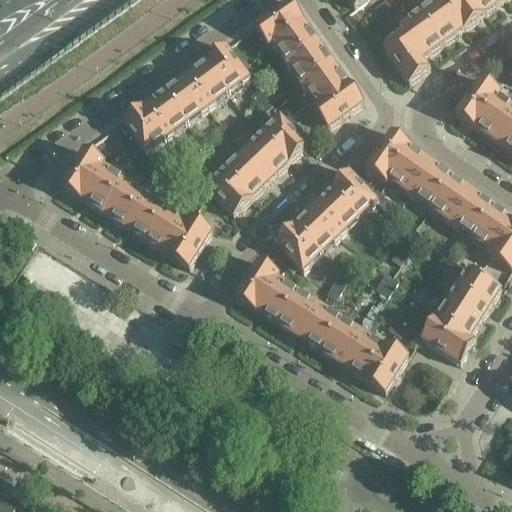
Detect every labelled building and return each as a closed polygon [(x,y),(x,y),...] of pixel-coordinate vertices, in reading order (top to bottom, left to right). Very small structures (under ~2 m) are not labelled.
[(344,0),(345,1),(345,0),(356,14),(374,0),(344,0)] [(486,20),(470,0),(454,0),(444,7),(465,35),(486,20)] [(507,5),(502,0),(470,0),(486,20),(507,5)] [(393,12),(387,4),(381,8),(387,16),(393,12)] [(465,35),(444,7),(442,4),(434,9),(436,13),(423,22),(444,51),(465,35)] [(272,50),(305,26),(291,6),(277,16),(268,22),(269,22),(255,32),(269,52),(272,50)] [(387,16),(381,8),(375,13),(380,21),(387,16)] [(399,20),(393,12),(387,16),(393,24),(399,20)] [(393,24),(387,16),(380,21),(386,29),(393,24)] [(444,51),(423,22),(410,32),(408,28),(401,33),(405,39),(424,65),(444,51)] [(321,48),(305,26),(272,50),(278,59),(282,56),(291,69),(321,48)] [(424,65),(405,39),(384,54),(394,68),(395,70),(400,76),(410,90),(431,75),(424,65)] [(306,88),(335,67),(321,48),(291,69),(287,72),(294,81),(298,78),(306,88)] [(242,72),(237,66),(227,52),(206,67),(227,97),(240,87),(243,91),(251,85),(247,79),(242,72)] [(248,68),(243,62),(237,66),(242,72),(248,68)] [(227,97),(206,67),(186,82),(210,116),(218,110),(215,106),(227,97)] [(335,67),(306,88),(301,91),(309,102),(313,99),(322,111),(351,90),(335,67)] [(252,74),(248,68),(242,72),(247,79),(252,74)] [(210,116),(186,82),(165,98),(186,127),(199,117),(202,121),(210,116)] [(477,134),(496,106),(502,98),(481,83),(472,97),(471,97),(465,105),(466,106),(456,120),(477,134)] [(352,119),(365,109),(351,90),(322,111),(315,115),(330,135),(343,125),(344,126),(352,120),(352,119)] [(266,103),(260,95),(252,101),(259,109),(266,103)] [(186,127),(165,98),(144,113),(165,142),(168,146),(176,140),(173,136),(186,127)] [(273,111),(266,103),(259,109),(265,117),(273,111)] [(497,149),(511,127),(511,112),(510,116),(496,106),(477,134),(497,149)] [(165,142),(144,113),(123,128),(132,140),(136,146),(141,152),(147,161),(154,156),(151,152),(165,142)] [(292,133),(286,127),(281,121),(274,128),(277,131),(265,142),(291,169),(309,151),(297,138),(292,133)] [(297,128),(292,122),(286,127),(292,133),(297,128)] [(231,134),(226,127),(220,131),(226,138),(231,134)] [(511,158),(511,127),(497,149),(511,158)] [(302,133),(297,128),(292,133),(297,138),(302,133)] [(226,138),(220,131),(215,136),(220,143),(226,138)] [(237,141),(231,134),(226,138),(231,145),(237,141)] [(231,145),(226,138),(220,143),(226,149),(231,145)] [(393,181),(413,152),(392,138),(382,152),(382,151),(376,160),(367,174),(388,188),(393,181)] [(136,146),(132,140),(126,145),(130,151),(136,146)] [(291,169),(265,142),(253,154),(250,150),(244,157),(272,186),(291,169)] [(141,152),(136,146),(130,151),(135,157),(141,152)] [(192,160),(185,152),(178,158),(184,166),(192,160)] [(411,201),(434,168),(413,152),(393,181),(408,191),(405,196),(411,201)] [(82,206),(104,172),(105,169),(85,155),(75,170),(75,169),(70,178),(61,192),(82,206)] [(272,186),(244,157),(237,163),(240,167),(228,179),(253,205),(272,186)] [(198,168),(192,160),(184,166),(191,174),(198,168)] [(435,211),(455,182),(434,168),(411,201),(418,206),(422,201),(435,211)] [(157,183),(163,174),(157,171),(151,179),(157,183)] [(104,220),(123,190),(110,181),(112,177),(104,172),(82,206),(104,220)] [(163,186),(168,178),(163,174),(157,183),(163,186)] [(379,206),(372,200),(351,177),(332,195),(361,225),(373,213),(375,215),(381,209),(379,206)] [(253,205),(228,179),(215,191),(212,187),(206,193),(210,197),(215,202),(221,208),(235,223),(253,205)] [(453,230),(476,197),(455,182),(435,211),(449,220),(446,225),(453,230)] [(124,233),(143,203),(136,198),(139,194),(126,186),(123,190),(104,220),(124,233)] [(384,201),(381,198),(378,194),(372,200),(379,206),(384,201)] [(361,225),(332,195),(312,214),(341,244),(343,246),(350,238),(348,237),(361,225)] [(209,208),(215,202),(210,197),(203,202),(209,208)] [(477,240),(497,212),(476,197),(453,230),(459,235),(463,230),(477,240)] [(147,248),(166,218),(151,208),(154,204),(146,199),(143,203),(124,233),(147,248)] [(391,208),(384,201),(379,206),(381,209),(385,213),(391,208)] [(215,214),(221,208),(215,202),(209,208),(215,214)] [(494,259),(511,233),(511,222),(497,212),(477,240),(490,249),(487,254),(494,259)] [(341,244),(312,214),(294,231),(318,257),(330,245),(335,250),(341,244)] [(168,261),(190,227),(184,223),(182,227),(166,218),(147,248),(168,261)] [(205,252),(213,238),(214,238),(192,224),(190,227),(168,261),(190,275),(199,261),(205,252)] [(318,257),(294,231),(276,249),(285,258),(291,264),(297,270),(305,278),(311,272),(307,268),(318,257)] [(415,250),(421,240),(408,231),(401,242),(415,250)] [(511,233),(494,259),(492,262),(511,276),(511,233)] [(435,254),(441,244),(434,240),(428,250),(435,254)] [(441,259),(448,249),(441,244),(435,254),(441,259)] [(406,264),(410,258),(400,251),(396,258),(406,264)] [(291,264),(285,258),(281,263),(286,269),(291,264)] [(402,271),(406,264),(396,258),(392,265),(402,271)] [(297,270),(291,264),(286,269),(292,274),(297,270)] [(256,317),(278,282),(280,280),(259,267),(250,281),(244,289),(245,289),(235,304),(256,317)] [(478,280),(483,273),(474,268),(470,275),(473,276),(478,280)] [(487,286),(492,279),(483,273),(478,280),(487,286)] [(388,290),(393,281),(400,286),(403,280),(396,276),(393,281),(387,277),(381,285),(388,290)] [(472,343),(494,309),(503,295),(487,286),(478,280),(473,276),(465,289),(460,286),(448,305),(445,310),(449,313),(442,324),(472,343)] [(376,294),(381,285),(369,278),(364,286),(376,294)] [(346,293),(350,287),(340,281),(336,287),(346,293)] [(394,294),(400,286),(393,281),(388,290),(394,294)] [(278,331),(297,301),(283,292),(286,287),(278,282),(256,317),(278,331)] [(383,298),(388,290),(381,285),(376,294),(383,298)] [(346,293),(336,287),(332,293),(342,300),(346,293)] [(389,302),(394,294),(388,290),(383,298),(389,302)] [(338,306),(342,300),(332,293),(328,300),(338,306)] [(300,345),(322,310),(313,304),(310,309),(297,301),(278,331),(300,345)] [(321,358),(340,328),(326,319),(329,315),(322,310),(300,345),(321,358)] [(477,347),(472,343),(442,324),(438,322),(429,336),(424,344),(423,346),(462,371),(477,347)] [(344,373),(366,338),(343,323),(340,328),(321,358),(344,373)] [(395,338),(401,329),(394,324),(388,334),(395,338)] [(429,336),(413,325),(408,333),(424,344),(429,336)] [(401,343),(408,333),(401,329),(395,338),(401,343)] [(366,387),(385,357),(371,348),(374,343),(366,338),(344,373),(366,387)] [(401,377),(410,362),(390,350),(385,357),(366,387),(386,400),(395,385),(396,386),(401,377)]
